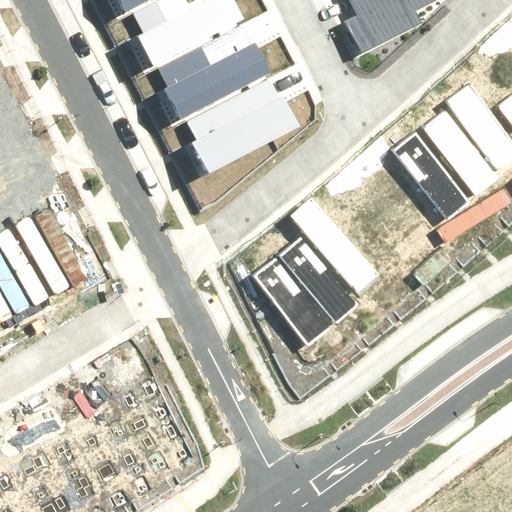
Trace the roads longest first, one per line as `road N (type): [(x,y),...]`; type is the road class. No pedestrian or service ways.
road 1 (residential): [(169,270),(32,0)]
road 2 (residential): [(280,487),(511,321)]
road 3 (residential): [(511,366),(312,511)]
road 4 (residential): [(280,487),(169,270)]
road 5 (residential): [(354,122),(169,270)]
road 6 (residential): [(169,270),(97,326),(0,384)]
road 7 (residential): [(488,0),(354,122)]
road 8 (residential): [(354,122),(291,0)]
